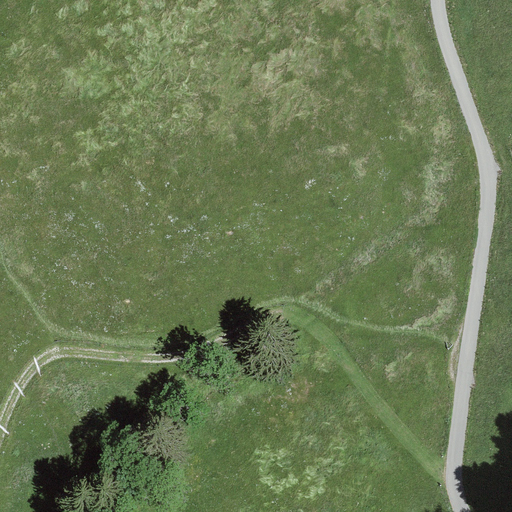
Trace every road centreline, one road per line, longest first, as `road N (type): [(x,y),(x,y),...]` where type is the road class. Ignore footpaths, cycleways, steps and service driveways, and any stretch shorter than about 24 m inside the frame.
road 1 (track): [(457,486),(384,415),(340,348),(302,316),(273,309),(187,351),(47,351),(24,369),(0,427)]
road 2 (unclassified): [(469,511),(457,486),(490,199),(439,0)]
